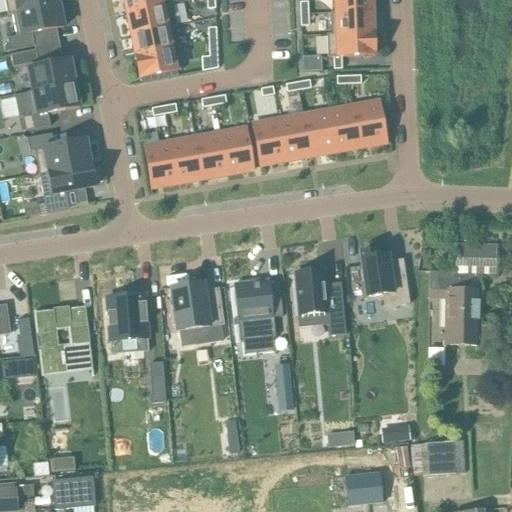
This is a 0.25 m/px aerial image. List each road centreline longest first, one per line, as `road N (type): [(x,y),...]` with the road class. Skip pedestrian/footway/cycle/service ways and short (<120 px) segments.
road 1 (residential): [(132,234),(408,193)]
road 2 (residential): [(84,0),(132,234)]
road 3 (residential): [(400,0),(408,193)]
road 4 (residential): [(0,257),(132,234)]
